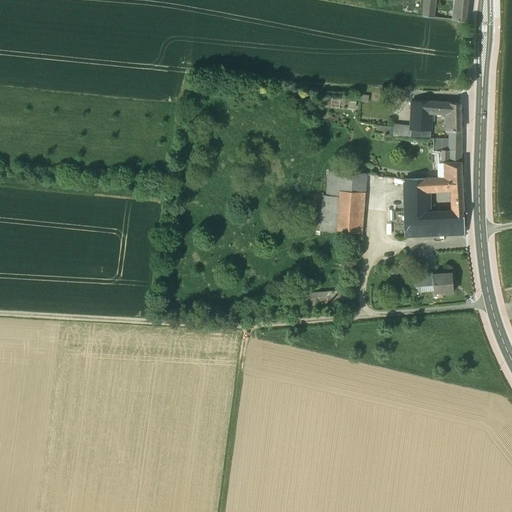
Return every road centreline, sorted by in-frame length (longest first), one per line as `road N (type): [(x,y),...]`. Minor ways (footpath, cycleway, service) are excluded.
road 1 (track): [(492,306),(245,325),(0,315)]
road 2 (tertiary): [(511,354),(476,237),(480,0)]
road 3 (track): [(218,511),(245,325)]
